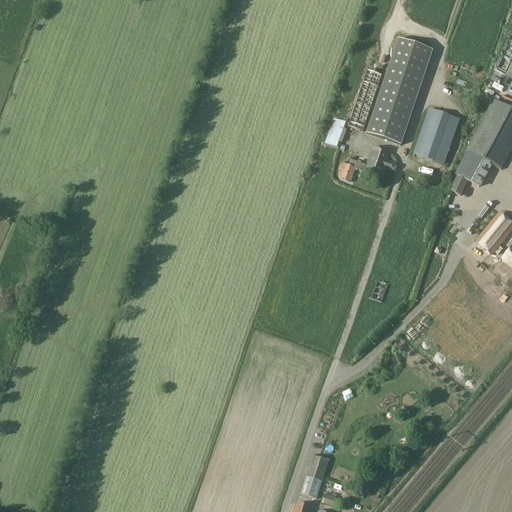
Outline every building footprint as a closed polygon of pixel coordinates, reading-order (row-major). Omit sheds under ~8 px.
[(397,146),(426,50),(394,40),(383,75),(368,70),(358,103),(371,107),(363,136),(397,146)] [(511,111),(493,101),(468,149),(456,173),(481,187),(494,162),(502,167),(511,148),(511,111)] [(413,156),(444,167),(459,121),(429,110),(413,156)] [(323,143),(336,147),(345,123),(332,118),(323,143)] [(372,148),(366,167),(364,173),(382,179),(390,154),(372,148)] [(364,173),(366,167),(349,161),(347,167),(342,165),(339,172),(342,173),(340,180),(350,183),(355,170),(364,173)] [(457,176),(457,177),(449,193),(460,198),(463,192),(467,193),(471,185),(457,176)] [(511,226),(498,215),(475,244),(491,256),(511,230),(511,226)] [(511,248),(502,261),(511,268),(511,248)] [(371,300),(382,304),(387,286),(377,283),(371,300)] [(347,417),(345,422),(355,426),(358,421),(347,417)] [(325,430),(323,438),(335,441),(337,433),(325,430)] [(304,451),(325,454),(327,441),(306,438),(304,451)] [(328,462),(313,457),(312,457),(300,495),(316,500),(328,462)] [(357,493),(365,486),(359,480),(352,486),(357,493)] [(333,508),(336,499),(324,495),(321,504),(333,508)]
